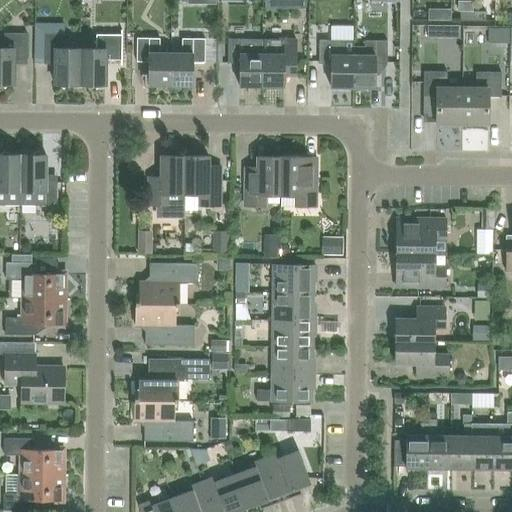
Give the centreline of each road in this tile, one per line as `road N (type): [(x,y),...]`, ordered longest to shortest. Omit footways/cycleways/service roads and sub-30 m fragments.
road 1 (residential): [(94,511),(97,122)]
road 2 (residential): [(354,511),(357,176)]
road 3 (residential): [(357,176),(357,125),(97,122)]
road 4 (residential): [(511,177),(357,176)]
